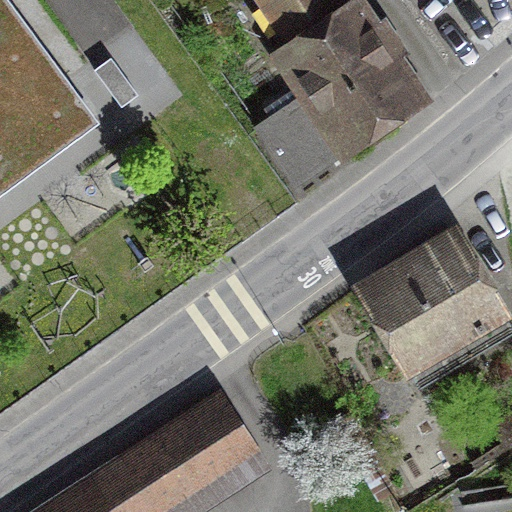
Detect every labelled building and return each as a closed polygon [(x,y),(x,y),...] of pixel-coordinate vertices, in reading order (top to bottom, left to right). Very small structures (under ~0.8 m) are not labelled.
[(0,0),(0,158),(81,99),(8,0),(0,0)] [(320,0),(256,0),(282,38),(326,9),(320,0)] [(355,19),(288,60),(310,95),(257,127),(290,181),(410,108),(355,19)] [(457,250),(364,304),(413,388),(506,334),(457,250)] [(221,410),(54,511),(162,511),(250,458),(221,410)]
